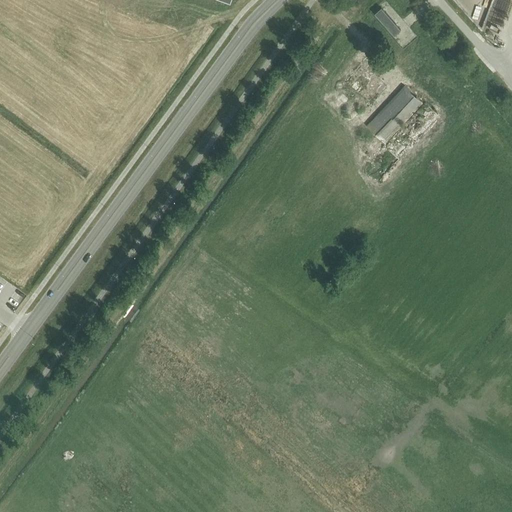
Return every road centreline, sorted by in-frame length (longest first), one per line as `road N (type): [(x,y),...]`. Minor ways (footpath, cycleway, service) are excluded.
road 1 (tertiary): [(0,377),(253,31),(284,0)]
road 2 (tertiary): [(271,0),(0,362)]
